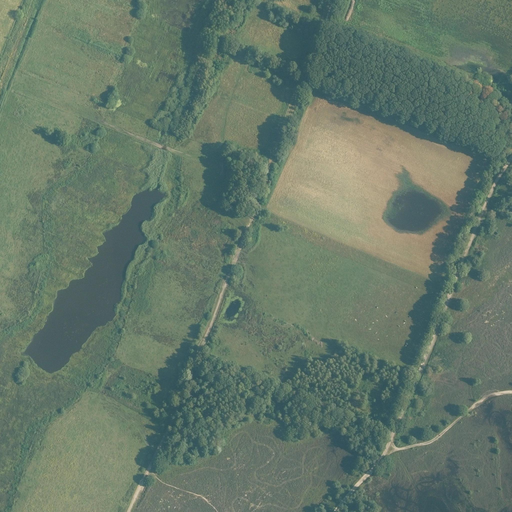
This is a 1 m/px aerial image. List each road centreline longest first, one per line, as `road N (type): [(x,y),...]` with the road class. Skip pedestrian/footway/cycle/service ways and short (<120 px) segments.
road 1 (track): [(129,511),(205,339),(332,0)]
road 2 (track): [(511,154),(380,457)]
